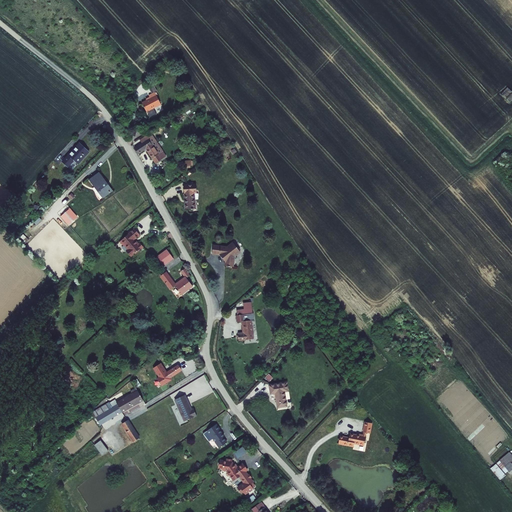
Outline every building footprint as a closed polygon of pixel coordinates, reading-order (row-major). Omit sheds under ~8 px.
[(500,95),(510,103),(511,100),(511,92),(507,88),(500,95)] [(158,106),(152,94),(145,97),(147,99),(139,104),(144,113),(158,106)] [(77,136),(59,155),(65,161),(71,155),(75,158),(87,146),(77,136)] [(151,136),(135,146),(137,151),(139,153),(149,147),(156,159),(162,155),(163,155),(151,136)] [(114,183),(100,166),(91,173),(105,190),(114,183)] [(185,209),(196,209),(195,193),(197,193),(196,184),(183,184),(185,209)] [(141,225),(136,219),(124,230),(122,233),(125,237),(126,236),(130,241),(128,242),(133,248),(140,241),(140,242),(145,238),(142,234),(140,235),(139,233),(138,233),(135,230),(141,225)] [(234,267),(235,259),(237,258),(236,256),(241,252),(240,252),(240,250),(238,246),(236,246),(233,242),(227,246),(213,245),(212,255),(221,256),(225,261),(224,265),(228,266),(227,267),(230,267),(230,266),(234,267)] [(163,262),(174,254),(168,244),(156,253),(163,262)] [(186,274),(175,281),(181,289),(192,281),(186,274),(190,271),(184,263),(180,267),(186,274)] [(170,285),(175,281),(165,268),(160,272),(170,285)] [(237,315),(236,315),(237,322),(241,321),(242,332),(237,333),(238,341),(254,339),(252,320),(255,320),(254,313),(253,313),(252,302),(243,303),(244,309),(236,310),(237,315)] [(84,319),(75,319),(75,323),(71,323),(71,327),(74,327),(74,334),(80,334),(80,330),(84,330),(84,319)] [(183,357),(165,370),(169,374),(186,361),(183,357)] [(269,374),(265,378),(269,382),(273,378),(269,374)] [(288,381),(268,384),(269,395),(274,394),(277,409),(287,407),(285,392),(289,392),(288,381)] [(154,383),(143,391),(147,396),(158,388),(154,383)] [(195,398),(186,385),(177,392),(180,397),(180,398),(190,411),(201,403),(197,397),(195,398)] [(116,401),(123,413),(145,400),(136,388),(130,391),(131,393),(116,401)] [(100,425),(123,413),(116,401),(115,399),(109,402),(93,412),(99,421),(100,425)] [(221,420),(217,415),(208,422),(215,433),(216,433),(220,438),(228,434),(224,428),(225,427),(220,421),(221,420)] [(140,437),(129,419),(121,424),(133,442),(140,437)] [(364,422),(362,432),(370,433),(372,423),(364,422)] [(366,433),(358,431),(357,434),(349,432),(348,437),(339,435),(338,444),(353,448),(354,443),(364,446),(366,433)] [(101,440),(94,445),(102,456),(109,451),(101,440)] [(243,446),(234,451),(237,457),(246,452),(243,446)] [(508,470),(511,474),(511,473),(511,462),(511,461),(511,459),(511,454),(509,452),(500,460),(496,463),(490,468),(500,480),(506,475),(505,473),(508,470)] [(233,459),(231,456),(231,454),(226,453),(225,455),(219,454),(219,455),(218,456),(218,459),(218,460),(218,461),(222,462),(222,463),(226,464),(232,472),(233,471),(234,473),(235,472),(236,472),(238,471),(238,470),(247,464),(242,457),(237,461),(235,457),(233,459)] [(254,489),(249,492),(248,493),(250,496),(251,495),(256,492),(257,491),(255,488),(254,489)] [(259,507),(256,509),(258,511),(269,511),(270,511),(267,508),(270,506),(262,494),(252,501),(255,505),(257,504),(259,507)]
